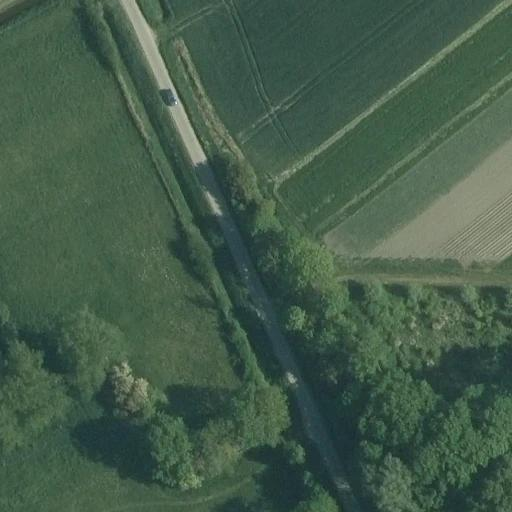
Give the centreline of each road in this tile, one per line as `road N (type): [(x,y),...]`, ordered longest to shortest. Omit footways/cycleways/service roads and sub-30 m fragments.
road 1 (unclassified): [(351,511),(126,0)]
road 2 (track): [(511,278),(367,274),(265,320)]
